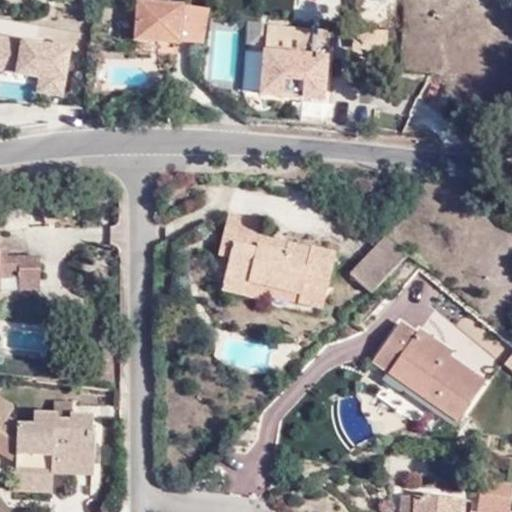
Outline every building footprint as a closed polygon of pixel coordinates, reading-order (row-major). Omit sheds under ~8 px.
[(132,0),(129,39),(198,46),(204,18),(206,5),(155,0),(132,0)] [(313,47),(324,47),(325,33),(265,28),(264,54),(311,57),(313,47)] [(70,45),(0,33),(0,69),(37,76),(36,90),(62,97),(70,45)] [(261,96),(321,101),(324,47),(313,47),(311,57),(264,54),(261,96)] [(224,239),(263,247),(267,226),(229,217),(224,239)] [(370,293),(406,254),(383,234),(348,273),(370,293)] [(291,245),(289,253),(263,247),(224,239),(220,261),(231,263),(225,295),(267,305),(269,298),(270,288),(307,297),(305,307),(326,311),(336,255),(291,245)] [(0,291),(4,292),(4,285),(21,285),(22,297),(43,296),(41,259),(7,259),(7,254),(0,254),(0,291)] [(270,288),(269,298),(305,307),(307,297),(270,288)] [(400,374),(455,410),(480,373),(446,349),(449,344),(417,323),(411,331),(392,319),(368,354),(400,374)] [(395,381),(450,418),(455,410),(400,374),(395,381)] [(74,417),(56,416),(36,415),(35,429),(23,428),(12,422),(16,413),(0,403),(0,459),(19,470),(17,495),(54,497),(55,479),(97,481),(100,440),(95,440),(96,419),(74,417)] [(56,406),(56,416),(74,417),(75,408),(56,406)] [(503,501),(511,501),(511,488),(481,485),(480,497),(503,501)] [(468,511),(469,499),(404,494),(400,494),(398,511),(468,511)] [(503,511),(511,511),(511,501),(503,501),(503,511)]
